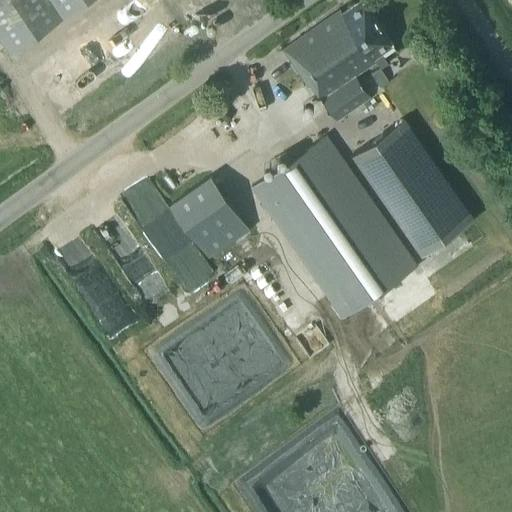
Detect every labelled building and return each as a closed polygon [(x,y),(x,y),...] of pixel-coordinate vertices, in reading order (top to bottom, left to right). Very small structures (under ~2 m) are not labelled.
[(0,0),(0,30),(12,49),(82,0),(0,0)] [(379,65),(380,66),(388,61),(381,51),(393,43),(363,0),(357,0),(342,11),(340,7),(283,46),(308,83),(311,82),(336,118),(370,94),(356,73),(375,60),(379,65)] [(379,84),(388,78),(380,66),(379,65),(370,71),(379,84)] [(405,116),(352,153),(422,253),(475,216),(405,116)] [(326,134),(252,185),(327,294),(342,316),(416,265),(401,243),(326,134)] [(211,174),(171,202),(207,255),(248,227),(211,174)] [(152,180),(127,193),(143,224),(159,215),(153,204),(162,199),(152,180)] [(170,245),(184,236),(175,222),(154,236),(171,261),(163,267),(172,279),(186,269),(170,245)] [(148,282),(142,285),(153,304),(169,295),(162,282),(151,288),(148,282)] [(98,299),(89,306),(114,337),(138,317),(120,295),(105,307),(98,299)]
